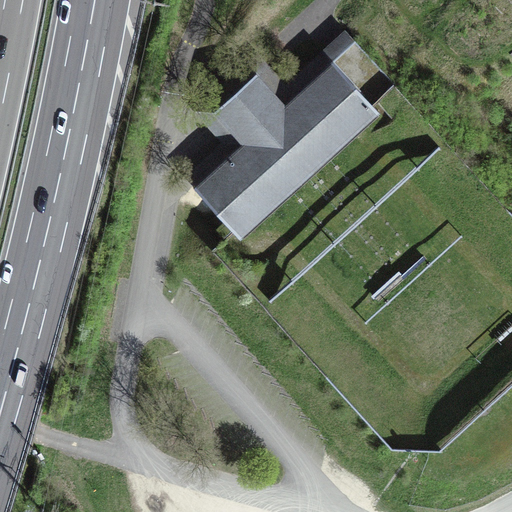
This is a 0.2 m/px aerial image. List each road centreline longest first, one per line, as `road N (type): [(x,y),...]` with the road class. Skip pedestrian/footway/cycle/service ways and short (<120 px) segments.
road 1 (motorway): [(0,412),(94,0)]
road 2 (unclassified): [(322,511),(71,441)]
